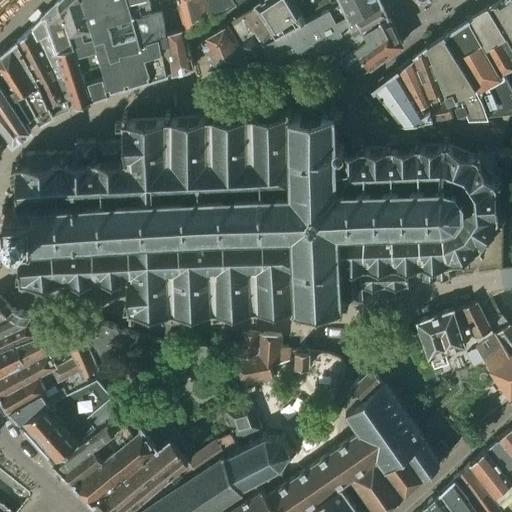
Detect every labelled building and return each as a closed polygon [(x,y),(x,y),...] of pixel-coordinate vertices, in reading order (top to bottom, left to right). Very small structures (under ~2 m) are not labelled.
[(57,0),(45,12),(75,103),(93,96),(60,0),(57,0)] [(83,0),(60,0),(93,96),(110,90),(83,0)] [(129,0),(83,0),(110,90),(153,77),(168,72),(161,31),(141,37),(129,0)] [(129,0),(141,37),(161,31),(168,72),(175,70),(170,29),(168,7),(154,10),(151,0),(129,0)] [(151,0),(154,10),(168,7),(170,29),(184,24),(179,0),(151,0)] [(179,0),(184,24),(185,29),(216,11),(208,0),(179,0)] [(208,0),(216,11),(232,0),(208,0)] [(295,0),(259,0),(256,2),(276,33),(306,17),(295,0)] [(280,38),(266,47),(268,58),(289,55),(333,49),(330,45),(338,39),(336,36),(336,35),(345,22),(360,13),(361,16),(364,13),(363,11),(380,0),(295,0),(306,17),(276,33),(280,38)] [(338,39),(330,45),(333,49),(340,57),(349,49),(369,36),(364,29),(388,14),(382,0),(380,0),(363,11),(364,13),(361,16),(360,13),(345,22),(336,35),(336,36),(338,39)] [(494,0),(488,4),(511,46),(511,12),(505,0),(494,0)] [(256,2),(244,10),(266,47),(280,38),(276,33),(256,2)] [(511,46),(488,4),(468,16),(511,95),(511,46)] [(244,10),(229,19),(248,60),(268,58),(266,47),(244,10)] [(45,12),(34,24),(70,105),(75,103),(45,12)] [(349,49),(340,57),(362,71),(402,42),(388,14),(364,29),(369,36),(349,49)] [(511,95),(468,16),(443,33),(480,96),(488,114),(511,111),(511,95)] [(229,19),(202,35),(210,63),(248,60),(229,19)] [(33,23),(18,38),(53,112),(70,105),(34,24),(33,23)] [(184,24),(170,29),(175,70),(195,64),(185,29),(184,24)] [(443,33),(428,43),(454,115),(488,114),(480,96),(443,33)] [(18,38),(3,51),(43,118),(53,112),(18,38)] [(428,43),(414,54),(428,95),(433,103),(438,116),(454,115),(428,43)] [(3,51),(0,53),(0,74),(32,125),(43,118),(3,51)] [(414,54),(398,66),(426,107),(425,107),(426,118),(433,116),(438,116),(433,103),(428,95),(414,54)] [(426,107),(398,66),(374,86),(403,122),(416,120),(426,118),(425,107),(426,107)] [(0,74),(0,118),(13,135),(12,135),(15,137),(32,125),(0,74)] [(114,295),(124,294),(124,304),(124,308),(126,308),(135,310),(141,310),(171,310),(171,316),(175,315),(175,310),(212,309),(212,315),(217,315),(217,308),(252,307),(253,314),(258,314),(258,306),(288,304),(294,304),(295,312),(301,311),(301,304),(334,302),(338,302),(339,309),(344,309),(343,301),(360,301),(360,303),(363,303),(363,301),(365,300),(365,298),(362,298),(362,284),(369,284),(370,287),(373,287),(372,284),(388,284),(388,286),(391,286),(391,283),(406,283),(407,286),(409,286),(409,283),(412,283),(411,280),(422,279),(423,279),(426,279),(451,277),(450,266),(453,266),(453,259),(463,254),(479,245),(483,251),(487,248),(483,243),(498,220),(502,221),(504,222),(506,216),(499,213),(498,186),(504,184),(502,177),(495,180),(488,170),(493,167),(496,167),(496,159),(511,158),(511,146),(495,147),(495,146),(485,147),(485,151),(484,152),(480,148),(476,154),(449,143),(449,136),(444,135),(444,142),(420,144),(420,136),(417,136),(417,133),(390,135),(390,138),(387,138),(387,146),(365,147),(365,140),(361,140),(361,131),(344,131),(344,114),(344,109),(336,110),(336,99),(331,99),(331,110),(325,110),(294,111),(293,100),(286,100),(287,112),(279,112),(253,113),(252,105),(246,106),(247,113),(211,115),(210,107),(206,107),(207,115),(172,117),(172,109),(166,109),(166,117),(142,118),(129,119),(129,111),(124,111),(124,119),(120,119),(113,119),(113,125),(119,125),(120,139),(96,140),(96,138),(77,138),(77,148),(22,151),(23,158),(22,158),(22,157),(18,157),(18,162),(17,162),(17,163),(12,164),(12,167),(17,167),(18,200),(13,200),(13,204),(18,204),(18,207),(8,207),(5,205),(2,206),(2,209),(5,210),(6,233),(3,235),(3,237),(5,238),(8,236),(9,247),(19,246),(20,276),(16,276),(16,280),(21,280),(21,281),(22,281),(22,286),(26,285),(26,281),(64,279),(64,283),(68,283),(68,278),(96,277),(96,282),(110,281),(110,291),(114,295)] [(0,318),(7,315),(13,307),(1,295),(0,294),(0,318)] [(470,327),(475,336),(479,344),(494,334),(491,329),(492,329),(478,301),(460,307),(467,328),(470,327)] [(0,318),(0,334),(24,324),(31,313),(13,307),(7,315),(0,318)] [(421,333),(429,356),(431,355),(435,366),(448,361),(445,351),(449,349),(466,344),(459,321),(455,309),(454,307),(437,312),(417,319),(420,326),(421,333)] [(135,310),(126,308),(126,317),(126,319),(126,321),(127,322),(135,324),(135,323),(135,322),(135,321),(135,319),(135,310)] [(0,334),(0,350),(45,331),(49,315),(31,313),(24,324),(0,334)] [(82,332),(99,363),(115,354),(114,353),(139,335),(138,335),(139,334),(105,321),(98,323),(94,325),(82,332)] [(503,343),(483,357),(484,359),(505,391),(509,396),(509,397),(510,396),(511,394),(511,327),(509,324),(496,333),(503,343)] [(236,356),(243,382),(273,376),(270,359),(280,357),(290,358),(290,348),(289,348),(289,346),(281,345),(281,334),(259,332),(259,331),(243,330),(242,343),(236,343),(236,354),(236,356)] [(0,350),(0,375),(51,348),(47,336),(45,331),(0,350)] [(67,340),(75,354),(82,367),(85,373),(99,363),(82,332),(75,336),(67,340)] [(0,375),(0,392),(1,394),(75,354),(67,340),(51,348),(0,375)] [(199,342),(190,341),(189,367),(198,367),(207,367),(207,342),(199,342)] [(473,364),(484,359),(477,346),(475,347),(475,348),(471,349),(471,350),(467,351),(473,364)] [(311,351),(311,349),(307,349),(304,349),(300,349),(296,349),(296,350),(295,365),(299,366),(303,366),(306,366),(310,366),(311,351)] [(1,394),(9,407),(51,384),(82,367),(75,354),(1,394)] [(300,511),(306,508),(341,483),(351,477),(375,511),(382,511),(404,492),(424,474),(440,459),(440,458),(432,447),(373,365),(352,383),(344,406),(347,409),(345,411),(359,429),(351,434),(347,437),(345,438),(345,439),(338,444),(338,443),(335,445),(336,445),(328,450),(326,452),(318,457),(316,459),(308,464),(306,465),(306,466),(298,471),(296,472),(296,473),(288,478),(286,479),(286,480),(278,485),(276,486),(268,492),(268,491),(266,493),(262,487),(231,507),(227,501),(210,511),(300,511)] [(20,418),(54,457),(117,407),(122,403),(97,375),(58,395),(20,418)] [(168,383),(157,391),(122,414),(126,419),(134,430),(141,424),(140,423),(167,406),(160,395),(164,392),(165,394),(172,389),(168,383)] [(9,407),(20,418),(58,395),(51,384),(9,407)] [(509,396),(505,391),(496,399),(500,403),(509,396)] [(234,436),(235,436),(262,427),(252,401),(222,409),(231,431),(232,431),(234,436)] [(75,478),(95,497),(96,496),(100,493),(169,436),(178,430),(170,418),(173,415),(167,406),(140,423),(141,424),(134,430),(75,478)] [(54,457),(64,467),(126,419),(122,414),(117,407),(54,457)] [(64,467),(75,478),(134,430),(126,419),(64,467)] [(511,424),(498,436),(511,453),(511,424)] [(94,498),(109,511),(132,511),(225,451),(226,454),(238,448),(237,445),(238,444),(235,436),(234,436),(232,431),(231,431),(214,439),(188,457),(183,452),(191,445),(178,430),(169,436),(100,493),(96,496),(95,497),(94,498)] [(210,511),(227,501),(241,491),(244,489),(242,486),(245,484),(254,479),(256,483),(258,481),(263,483),(267,480),(269,476),(272,475),(270,471),(280,466),(281,469),(284,468),(282,464),(290,452),(294,452),(294,448),(290,448),(284,436),(286,433),(283,431),(281,435),(267,433),(265,430),(262,432),(264,435),(254,440),(252,437),(249,438),(251,441),(241,446),(240,443),(238,444),(237,445),(238,448),(226,454),(225,451),(132,511),(210,511)] [(511,453),(498,436),(487,446),(511,478),(511,453)] [(442,439),(432,447),(440,458),(451,448),(442,439)] [(511,511),(511,478),(487,446),(470,460),(509,511),(511,511)] [(509,511),(470,460),(454,475),(467,491),(471,501),(480,511),(509,511)] [(454,475),(441,488),(458,511),(480,511),(471,501),(467,491),(454,475)] [(361,511),(341,483),(306,508),(309,511),(361,511)] [(458,511),(441,488),(424,505),(429,511),(458,511)]
